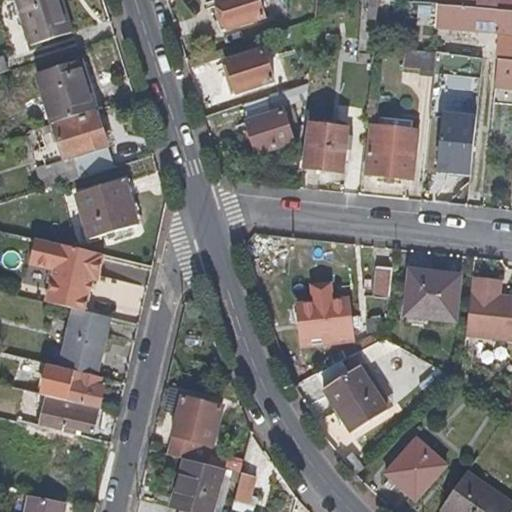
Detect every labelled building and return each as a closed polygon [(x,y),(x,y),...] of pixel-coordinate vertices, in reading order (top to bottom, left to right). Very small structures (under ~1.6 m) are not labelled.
[(71,35),(59,0),(14,0),(29,48),(71,35)] [(265,19),(258,0),(219,0),(221,6),(216,7),(218,14),(216,14),(222,33),(265,19)] [(480,9),(480,0),(445,0),(445,5),(480,9)] [(498,10),(498,0),(480,0),(480,9),(498,10)] [(511,34),(511,12),(498,10),(480,9),(445,5),(438,4),(437,30),(496,35),(498,33),(501,34),(511,34)] [(511,62),(511,34),(501,34),(499,61),(511,62)] [(330,60),(332,42),(326,41),(314,40),(312,59),(330,60)] [(372,64),(373,47),(359,46),(357,63),(372,64)] [(435,72),(437,54),(373,47),(372,64),(421,70),(435,72)] [(274,82),(265,52),(229,63),(230,68),(226,70),(228,77),(226,78),(231,96),(274,82)] [(511,62),(499,61),(496,83),(511,84),(511,62)] [(96,113),(87,89),(80,66),(35,80),(50,127),(96,113)] [(432,102),(435,72),(421,70),(417,100),(432,102)] [(283,108),(308,100),(310,85),(270,98),(274,110),(283,108)] [(101,111),(93,86),(87,89),(96,113),(101,111)] [(305,125),(308,100),(283,108),(284,112),(294,142),(304,139),(305,125)] [(294,142),(284,112),(247,124),(249,129),(243,131),(247,144),(253,142),(256,155),(293,143),(294,142)] [(94,153),(90,141),(103,137),(96,117),(54,130),(64,162),(73,159),(94,153)] [(306,161),(310,126),(305,125),(304,139),(301,160),(306,161)] [(343,172),(347,133),(346,131),(310,126),(306,161),(306,168),(342,173),(343,172)] [(414,181),(420,132),(372,127),(367,176),(414,181)] [(107,148),(103,137),(90,141),(94,153),(107,148)] [(114,170),(107,148),(94,153),(73,159),(79,181),(114,170)] [(79,181),(73,159),(64,162),(36,172),(42,192),(79,181)] [(137,227),(123,181),(75,196),(89,241),(137,227)] [(494,206),(497,186),(483,185),(481,205),(494,206)] [(33,232),(31,212),(11,214),(14,233),(33,232)] [(84,314),(92,281),(97,282),(103,257),(35,240),(29,266),(53,272),(45,304),(73,311),(84,314)] [(389,298),(393,269),(378,268),(375,297),(389,298)] [(455,322),(460,277),(411,272),(406,317),(455,322)] [(511,341),(511,296),(499,295),(500,280),(472,277),(465,337),(511,341)] [(358,326),(357,316),(350,317),(347,300),(298,305),(302,346),(321,344),(321,340),(352,336),(351,327),(358,326)] [(95,377),(109,320),(84,314),(73,311),(59,369),(73,373),(95,377)] [(347,359),(385,339),(386,328),(342,351),(347,359)] [(347,359),(342,351),(331,357),(335,365),(347,359)] [(409,362),(413,355),(408,352),(404,359),(409,362)] [(36,396),(44,366),(38,364),(30,394),(36,396)] [(66,403),(73,373),(59,369),(44,366),(36,396),(66,403)] [(389,411),(360,368),(327,389),(355,434),(389,411)] [(98,410),(103,390),(95,388),(98,378),(95,377),(73,373),(66,403),(70,404),(98,410)] [(176,423),(182,400),(183,394),(165,390),(158,418),(176,423)] [(206,406),(207,400),(183,394),(182,400),(206,406)] [(212,447),(222,410),(206,406),(182,400),(176,423),(173,437),(197,444),(212,447)] [(54,414),(55,411),(56,408),(49,406),(47,412),(54,414)] [(94,431),(97,415),(68,408),(67,413),(62,435),(77,438),(78,432),(93,436),(94,431)] [(100,432),(104,412),(98,410),(97,415),(94,431),(100,432)] [(62,435),(67,413),(55,411),(54,414),(50,432),(52,432),(62,435)] [(49,446),(52,432),(50,432),(24,426),(21,439),(49,446)] [(192,464),(197,444),(173,437),(168,458),(185,462),(192,464)] [(417,500),(447,466),(416,439),(386,474),(417,500)] [(84,495),(93,453),(53,445),(44,486),(84,495)] [(364,469),(354,455),(345,462),(357,476),(364,469)] [(240,475),(241,467),(210,458),(208,467),(223,471),(230,473),(240,475)] [(213,511),(217,499),(223,471),(208,467),(192,464),(185,462),(173,510),(181,511),(213,511)] [(223,502),(230,473),(223,471),(217,499),(223,502)] [(232,504),(240,475),(230,473),(223,502),(232,504)] [(511,511),(511,503),(467,473),(442,510),(443,511),(511,511)] [(231,511),(253,511),(257,499),(252,498),(256,479),(240,475),(232,504),(231,511)] [(61,511),(62,506),(32,499),(28,511),(61,511)]
